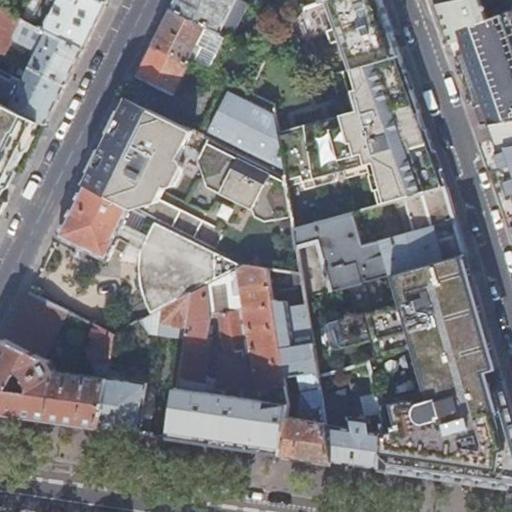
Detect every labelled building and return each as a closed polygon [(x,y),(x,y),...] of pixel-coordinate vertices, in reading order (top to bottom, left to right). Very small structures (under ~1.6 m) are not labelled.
[(31,0),(22,18),(83,48),(95,24),(106,2),(103,0),(31,0)] [(173,0),(169,8),(218,32),(233,0),(173,0)] [(347,55),(351,68),(352,68),(399,54),(387,20),(380,0),(326,0),(344,48),(340,50),(343,57),(347,55)] [(511,0),(445,0),(435,2),(445,31),(448,29),(458,35),(465,52),(456,55),(473,102),(481,99),(481,100),(489,123),(490,124),(491,123),(492,123),(511,120),(511,0)] [(0,7),(0,52),(4,54),(12,39),(31,49),(28,54),(34,57),(29,67),(65,85),(78,59),(83,48),(22,18),(0,7)] [(164,18),(151,43),(189,63),(204,70),(214,49),(222,34),(218,32),(169,8),(164,18)] [(151,43),(135,75),(173,93),(189,63),(151,43)] [(277,135),(284,177),(285,180),(429,139),(425,127),(420,129),(414,113),(420,111),(414,96),(411,87),(406,73),(405,71),(399,54),(352,68),(351,68),(357,89),(351,91),(357,113),(350,114),(328,121),(323,122),(294,130),(288,132),(277,135)] [(2,102),(35,118),(46,124),(59,97),(65,85),(29,67),(13,101),(5,98),(2,102)] [(198,83),(212,91),(219,78),(204,70),(198,83)] [(408,70),(405,71),(406,73),(411,87),(414,86),(408,70)] [(198,83),(178,123),(204,136),(224,97),(212,91),(198,83)] [(224,97),(204,136),(284,177),(277,135),(272,105),(247,92),(230,84),(224,97)] [(344,94),(350,114),(357,113),(351,91),(344,94)] [(125,96),(118,110),(117,112),(124,115),(132,100),(125,96)] [(81,184),(128,208),(131,209),(157,199),(162,189),(163,186),(167,188),(174,186),(184,165),(182,158),(190,155),(199,161),(207,185),(213,188),(252,208),(253,209),(268,217),(290,213),(286,184),(285,180),(284,177),(204,136),(178,123),(132,100),(124,115),(117,112),(106,134),(103,141),(99,148),(87,172),(81,184)] [(0,189),(9,172),(16,169),(24,152),(22,145),(35,118),(2,102),(0,101),(0,189)] [(117,112),(118,110),(116,110),(105,132),(106,134),(117,112)] [(420,129),(425,127),(420,111),(414,113),(420,129)] [(506,204),(511,220),(511,120),(492,123),(491,123),(495,136),(497,151),(487,151),(506,204)] [(429,139),(285,180),(286,184),(301,179),(302,185),(335,176),(345,173),(366,167),(367,173),(373,191),(379,190),(383,204),(447,188),(439,167),(434,151),(429,139)] [(85,171),(87,172),(99,148),(97,148),(85,171)] [(437,150),(434,151),(439,167),(443,166),(437,150)] [(347,179),(367,173),(366,167),(345,173),(347,179)] [(335,176),(302,185),(304,191),(337,182),(335,176)] [(148,311),(150,313),(189,294),(222,276),(220,270),(219,264),(220,259),(222,255),(153,220),(147,234),(134,228),(122,222),(128,208),(81,184),(55,235),(105,260),(112,247),(122,253),(127,243),(139,249),(137,265),(136,267),(133,273),(132,279),(133,285),(136,291),(138,295),(144,300),(145,301),(146,306),(148,311)] [(377,206),(293,228),(296,248),(317,242),(330,290),(345,286),(466,251),(460,227),(455,210),(447,188),(383,204),(377,206)] [(373,191),(377,206),(383,204),(379,190),(373,191)] [(131,209),(128,208),(122,222),(134,228),(141,214),(131,209)] [(268,217),(253,209),(254,214),(261,218),(268,217)] [(422,399),(421,405),(503,381),(493,346),(466,251),(345,286),(354,318),(338,322),(344,343),(369,336),(376,362),(403,354),(412,351),(415,361),(411,363),(417,372),(420,377),(422,383),(423,389),(422,399)] [(189,294),(183,337),(168,438),(191,441),(213,444),(236,447),(258,451),(281,454),(286,416),(288,405),(258,401),(243,398),(223,395),(224,390),(219,389),(219,390),(213,389),(214,379),(204,377),(209,338),(206,337),(208,319),(208,313),(217,312),(225,352),(237,350),(250,348),(257,390),(285,386),(283,378),(270,300),(265,269),(242,265),(222,276),(189,294)] [(111,333),(92,323),(86,359),(90,360),(89,363),(93,375),(54,370),(49,362),(43,358),(67,311),(28,291),(0,346),(0,413),(22,417),(60,422),(99,428),(106,377),(111,333)] [(150,313),(140,319),(149,331),(183,337),(189,294),(150,313)] [(286,303),(270,300),(283,378),(317,372),(316,368),(314,356),(309,324),(306,305),(287,308),(286,303)] [(309,324),(314,356),(328,352),(319,321),(309,324)] [(377,403),(378,409),(389,406),(389,407),(400,404),(403,403),(405,402),(408,401),(412,401),(418,403),(421,405),(422,399),(423,389),(422,383),(420,377),(417,372),(411,363),(415,361),(412,351),(403,354),(414,392),(377,403)] [(334,364),(316,368),(317,372),(318,376),(342,371),(340,363),(334,365),(334,364)] [(146,383),(106,377),(99,428),(138,434),(146,383)] [(511,411),(503,381),(421,405),(418,405),(413,435),(390,432),(387,424),(382,425),(384,431),(380,468),(452,479),(511,487),(511,411)] [(288,405),(285,386),(257,390),(258,401),(288,405)] [(364,466),(380,468),(384,431),(382,425),(380,416),(362,418),(348,416),(345,395),(321,398),(324,410),(325,422),(332,461),(348,463),(364,466)] [(378,409),(380,416),(382,425),(387,424),(390,432),(413,435),(418,405),(421,405),(418,403),(412,401),(408,401),(405,402),(403,403),(400,404),(389,407),(389,406),(378,409)] [(314,414),(313,420),(325,422),(324,410),(319,411),(315,412),(314,414)] [(313,420),(286,416),(281,454),(305,457),(332,461),(325,422),(313,420)]
